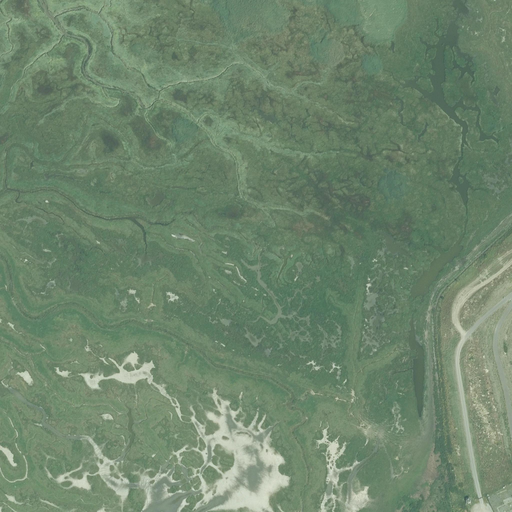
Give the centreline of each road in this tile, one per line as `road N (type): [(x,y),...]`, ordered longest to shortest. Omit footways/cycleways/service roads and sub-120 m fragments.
road 1 (track): [(480,498),(458,376),(463,339)]
road 2 (track): [(511,304),(494,346),(511,428)]
